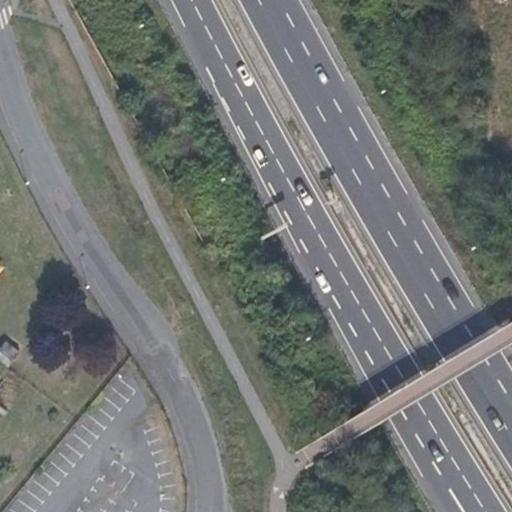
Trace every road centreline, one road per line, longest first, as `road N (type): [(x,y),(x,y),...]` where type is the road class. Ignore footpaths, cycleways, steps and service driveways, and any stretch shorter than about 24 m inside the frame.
road 1 (motorway): [(505,430),(255,0)]
road 2 (residential): [(205,511),(199,460),(162,356),(72,222),(0,65)]
road 3 (motorway): [(188,0),(415,406)]
road 4 (motorway): [(415,406),(487,511)]
